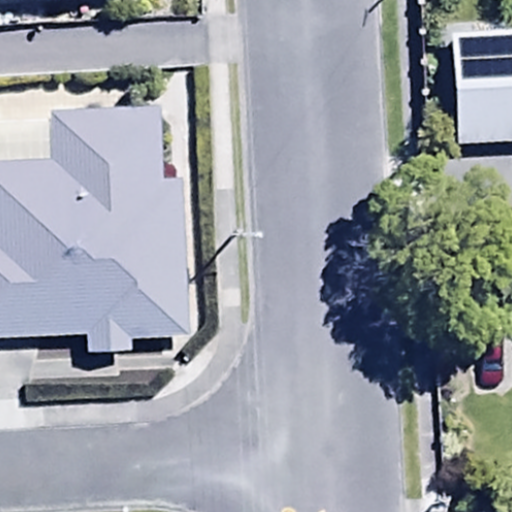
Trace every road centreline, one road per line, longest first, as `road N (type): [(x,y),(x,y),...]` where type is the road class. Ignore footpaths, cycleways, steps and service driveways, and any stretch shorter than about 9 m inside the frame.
road 1 (residential): [(315,0),(344,452)]
road 2 (residential): [(0,473),(344,452)]
